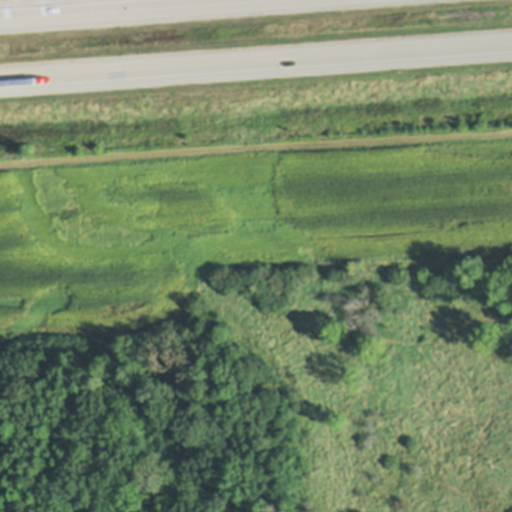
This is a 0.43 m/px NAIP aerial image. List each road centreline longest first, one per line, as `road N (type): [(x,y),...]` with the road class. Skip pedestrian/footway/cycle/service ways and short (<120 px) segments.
road 1 (motorway): [(0,79),(511,40)]
road 2 (motorway): [(279,0),(0,19)]
